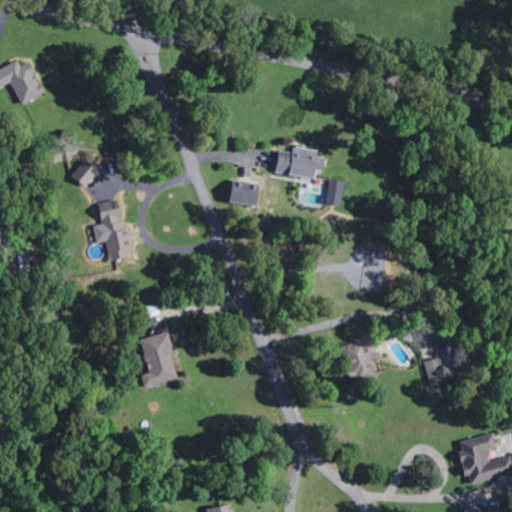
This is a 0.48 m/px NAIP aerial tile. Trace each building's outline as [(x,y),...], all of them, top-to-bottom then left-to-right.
[(0,89),(14,83),(23,104),(47,93),(33,62),(23,66),(20,61),(0,70),(0,89)] [(320,151),(294,147),(294,153),(280,151),(277,173),(317,179),(318,170),(326,171),(327,158),(319,157),(320,151)] [(74,178),(89,187),(100,169),(85,160),(74,178)] [(346,183),(331,180),(327,204),(343,206),(346,183)] [(260,206),(263,185),(234,182),(232,203),(260,206)] [(100,204),(104,225),(95,227),(98,244),(108,242),(111,261),(134,257),(129,228),(125,229),(120,201),(100,204)] [(147,388),(181,379),(169,333),(143,340),(152,374),(144,376),(147,388)] [(373,336),(341,346),(353,382),(384,372),(373,336)] [(447,381),(443,359),(426,362),(430,384),(447,381)] [(473,485),(511,474),(511,457),(492,462),(489,452),(498,449),(495,434),(462,442),(465,453),(462,454),(467,478),(471,477),(473,485)] [(511,511),(511,508),(504,503),(497,511),(511,511)]
